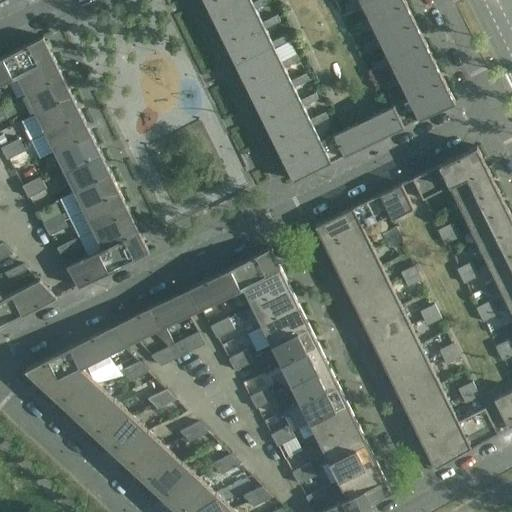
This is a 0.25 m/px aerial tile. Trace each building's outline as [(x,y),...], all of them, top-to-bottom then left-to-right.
[(254,6),(253,3),(251,0),(217,0),(207,5),(216,25),(254,6)] [(264,5),(261,0),(258,0),(253,3),(254,6),(256,9),(264,5)] [(363,5),(361,2),(360,0),(356,0),(352,2),(355,9),(363,5)] [(406,3),(405,0),(364,0),(361,2),(363,5),(369,18),(371,21),(406,3)] [(416,22),(413,17),(406,3),(371,21),(373,24),(379,37),(380,40),(416,22)] [(262,22),(256,9),(254,6),(216,25),(226,44),(264,25),(262,22)] [(273,25),(270,18),(262,22),(264,25),(265,29),(273,25)] [(373,24),(371,21),(369,18),(362,22),(365,28),(373,24)] [(426,42),(423,36),(416,22),(380,40),(382,44),(388,57),(390,60),(426,42)] [(272,42),(265,29),(264,25),(226,44),(235,63),(273,45),(272,42)] [(53,57),(43,37),(6,55),(16,75),(53,57)] [(382,44),(380,40),(379,37),(371,41),(374,47),(382,44)] [(282,44),(279,38),(272,42),(273,45),(275,48),(282,44)] [(435,61),(432,56),(426,42),(390,60),(392,63),(398,76),(399,79),(435,61)] [(281,61),(275,48),(273,45),(235,63),(245,83),(283,64),(281,61)] [(0,84),(17,76),(16,75),(6,55),(0,57),(0,84)] [(62,76),(53,57),(16,75),(17,76),(26,94),(62,76)] [(292,64),(289,57),(281,61),(283,64),(285,68),(292,64)] [(392,63),(390,60),(388,57),(381,60),(384,67),(392,63)] [(445,80),(442,75),(440,76),(433,64),(436,62),(435,61),(399,79),(401,82),(408,97),(409,98),(445,80)] [(291,80),(285,68),(283,64),(245,83),(255,102),(293,84),(291,80)] [(72,95),(62,76),(26,94),(35,113),(72,95)] [(401,82),(399,79),(398,76),(390,80),(393,86),(401,82)] [(302,83),(298,77),(291,80),(293,84),(294,87),(302,83)] [(374,141),(455,101),(445,80),(409,98),(408,97),(364,120),(359,122),(321,141),(283,160),(294,181),(374,141)] [(302,103),(300,100),(294,87),(293,84),(255,102),(264,121),(302,103)] [(82,115),(72,95),(35,113),(45,133),(82,115)] [(311,103),(308,96),(300,100),(302,103),(304,106),(311,103)] [(310,119),(304,106),(302,103),(264,121),(274,141),(312,122),(310,119)] [(91,134),(82,115),(45,133),(55,152),(91,134)] [(321,122),(318,116),(310,119),(312,122),(313,126),(321,122)] [(321,141),(313,126),(312,122),(274,141),(283,160),(321,141)] [(101,153),(91,134),(55,152),(64,172),(101,153)] [(4,153),(22,144),(19,138),(1,147),(4,153)] [(8,159),(26,150),(22,144),(4,153),(8,159)] [(450,185),(487,167),(477,146),(412,178),(423,199),(450,186),(450,185)] [(110,173),(101,153),(64,172),(74,191),(110,173)] [(497,187),(487,167),(450,185),(450,186),(459,205),(497,187)] [(120,192),(110,173),(74,191),(83,210),(120,192)] [(25,191),(43,182),(39,175),(22,185),(25,191)] [(29,197),(46,188),(43,182),(25,191),(29,197)] [(392,218),(413,207),(401,183),(315,226),(326,246),(364,228),(391,215),(392,218)] [(506,206),(497,187),(459,205),(469,224),(506,206)] [(129,212),(120,192),(83,210),(93,230),(129,212)] [(511,226),(511,216),(506,206),(469,224),(478,243),(511,226)] [(139,231),(129,212),(93,230),(102,249),(139,231)] [(47,228),(65,219),(62,214),(44,223),(47,228)] [(50,235),(68,226),(65,219),(47,228),(50,235)] [(456,230),(452,223),(438,230),(442,237),(456,230)] [(385,241),(400,233),(396,226),(382,233),(385,241)] [(511,250),(511,226),(478,243),(488,263),(511,250)] [(373,247),(364,228),(326,246),(336,266),(373,247)] [(445,244),(459,237),(456,230),(442,237),(445,244)] [(149,252),(139,231),(102,249),(113,270),(149,252)] [(403,240),(400,233),(385,241),(389,248),(403,240)] [(60,253),(78,245),(75,238),(57,247),(60,253)] [(0,259),(13,253),(8,247),(0,251),(0,259)] [(383,266),(373,247),(336,266),(345,285),(383,266)] [(281,268),(271,248),(233,266),(242,286),(281,268)] [(113,270),(102,249),(67,266),(79,287),(113,270)] [(511,274),(511,250),(488,263),(497,282),(511,274)] [(475,269),(472,262),(457,269),(461,276),(475,269)] [(10,278),(29,269),(24,263),(4,273),(10,278)] [(419,272),(415,265),(401,272),(405,279),(419,272)] [(243,288),(242,286),(233,266),(189,288),(201,309),(243,288)] [(392,286),(383,266),(345,285),(354,304),(392,286)] [(290,287),(281,268),(242,286),(243,288),(252,306),(290,287)] [(479,276),(475,269),(461,276),(464,283),(479,276)] [(422,279),(419,272),(405,279),(408,286),(422,279)] [(511,298),(511,274),(497,282),(507,301),(511,298)] [(57,297),(40,279),(5,297),(23,314),(57,297)] [(402,305),(392,286),(354,304),(364,324),(402,305)] [(300,306),(290,287),(252,306),(262,325),(300,306)] [(125,346),(131,343),(194,312),(201,309),(189,288),(183,291),(118,323),(112,326),(107,328),(125,346)] [(0,325),(23,314),(5,297),(0,298),(0,325)] [(494,307),(491,300),(476,307),(480,315),(494,307)] [(438,311),(434,304),(420,311),(424,318),(438,311)] [(411,324),(402,305),(364,324),(373,343),(411,324)] [(309,326),(300,306),(262,325),(271,345),(309,326)] [(483,322),(498,315),(494,307),(480,315),(483,322)] [(442,318),(438,311),(424,318),(427,325),(442,318)] [(235,329),(229,317),(228,317),(211,326),(217,338),(235,329)] [(421,344),(411,324),(373,343),(383,362),(421,344)] [(319,345),(309,326),(271,345),(281,364),(319,345)] [(81,367),(125,346),(107,328),(63,350),(80,366),(81,367)] [(161,366),(206,343),(199,331),(151,355),(161,366)] [(499,353),(511,346),(511,343),(510,339),(495,346),(499,353)] [(457,350),(454,343),(439,350),(443,357),(457,350)] [(430,363),(421,344),(383,362),(392,381),(430,363)] [(328,365),(319,345),(281,364),(290,383),(328,365)] [(511,355),(511,346),(499,353),(503,361),(511,355)] [(232,364),(250,355),(247,349),(229,358),(232,364)] [(43,385),(80,366),(63,350),(26,368),(43,385)] [(461,357),(457,350),(443,357),(446,364),(461,357)] [(235,370),(253,361),(250,355),(232,364),(235,370)] [(150,371),(139,361),(120,370),(130,381),(150,371)] [(440,382),(430,363),(392,381),(402,400),(440,382)] [(338,384),(328,365),(290,383),(300,403),(338,384)] [(60,400),(97,382),(81,367),(80,366),(43,385),(60,400)] [(476,388),(473,381),(458,388),(462,395),(476,388)] [(77,416),(114,398),(97,382),(60,400),(77,416)] [(449,401),(440,382),(402,400),(411,419),(449,401)] [(347,403),(338,384),(300,403),(309,422),(347,403)] [(253,402),(271,393),(268,387),(250,396),(253,402)] [(480,396),(476,388),(462,395),(465,403),(480,396)] [(152,403),(172,394),(167,389),(148,398),(152,403)] [(509,427),(511,425),(511,390),(495,399),(509,427)] [(257,408),(275,399),(271,393),(253,402),(257,408)] [(158,409),(177,399),(172,394),(152,403),(158,409)] [(94,432),(131,414),(114,398),(77,416),(94,432)] [(459,421),(458,420),(449,401),(411,419),(421,439),(459,421)] [(357,423),(347,403),(309,422),(319,441),(357,423)] [(435,468),(498,433),(485,407),(458,420),(459,421),(421,439),(435,468)] [(111,448),(148,429),(131,414),(94,432),(111,448)] [(184,436),(204,426),(199,421),(180,431),(184,436)] [(367,442),(357,423),(319,441),(329,461),(367,442)] [(274,439),(292,431),(289,425),(271,434),(274,439)] [(190,441),(209,432),(204,426),(184,436),(190,441)] [(128,463),(165,445),(148,429),(111,448),(128,463)] [(278,446),(296,437),(292,431),(274,439),(278,446)] [(376,461),(367,442),(329,461),(338,480),(376,461)] [(145,479),(182,461),(165,445),(128,463),(145,479)] [(216,468),(235,458),(231,454),(212,463),(216,468)] [(222,474),(241,464),(235,458),(216,468),(222,474)] [(162,495),(199,476),(182,461),(145,479),(162,495)] [(386,481),(376,461),(338,480),(347,498),(348,500),(386,481)] [(295,477),(313,468),(310,463),(292,472),(295,477)] [(299,484),(317,475),(313,468),(295,477),(299,484)] [(179,510),(216,492),(199,476),(162,495),(179,510)] [(355,511),(391,492),(386,481),(348,500),(347,498),(318,511),(355,511)] [(248,500),(267,491),(263,486),(243,496),(248,500)] [(309,502),(327,493),(324,487),(306,496),(309,502)] [(254,506),(273,497),(267,491),(248,500),(254,506)] [(180,511),(224,511),(233,508),(216,492),(179,510),(180,511)]
